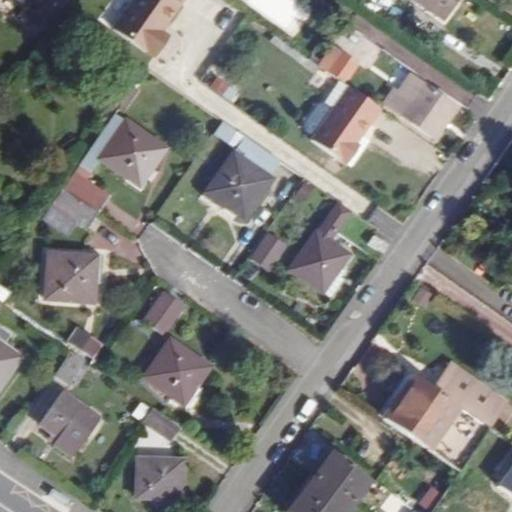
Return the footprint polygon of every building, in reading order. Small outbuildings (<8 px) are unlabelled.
[(38,28),(57,0),(9,0),(23,9),(19,15),(38,28)] [(133,0),(112,30),(145,53),(146,52),(154,58),(168,38),(158,31),(163,23),(165,24),(182,0),(133,0)] [(288,0),(247,0),(289,33),(305,13),(288,0)] [(414,0),(442,19),(454,0),(414,0)] [(333,47),(319,68),(327,73),(341,53),(333,47)] [(357,64),(341,53),(327,73),(343,84),(357,64)] [(384,104),(434,139),(455,109),(409,77),(398,93),(394,90),(384,104)] [(355,145),(379,110),(348,89),(311,142),(346,166),(359,147),(355,145)] [(125,122),(99,160),(132,182),(144,164),(151,168),(164,150),(125,122)] [(243,219),(270,180),(267,178),(278,161),(222,122),(214,133),(236,149),(211,186),(229,199),(224,207),(243,219)] [(151,168),(144,164),(132,182),(141,188),(153,170),(151,168)] [(68,236),(77,223),(86,229),(108,197),(77,175),(45,220),(68,236)] [(313,188),(305,183),(292,201),(301,207),(313,188)] [(211,186),(209,185),(201,196),(222,210),(224,207),(229,199),(211,186)] [(337,202),(289,270),(322,293),(335,275),(348,256),(330,243),(352,213),(337,202)] [(267,236),(251,260),(267,271),(283,247),(267,236)] [(374,237),(367,245),(382,256),(388,247),(374,237)] [(87,257),(48,254),(44,300),(92,303),(94,280),(86,279),(87,257)] [(96,258),(87,257),(86,279),(94,280),(96,258)] [(342,279),(335,275),(322,293),(329,298),(342,279)] [(163,334),(182,308),(164,295),(145,320),(163,334)] [(0,385),(20,359),(3,347),(0,344),(0,307),(3,304),(0,302),(0,385)] [(11,336),(0,328),(0,344),(3,347),(11,336)] [(100,346),(75,329),(67,341),(92,357),(100,346)] [(169,341),(143,378),(175,401),(188,382),(195,387),(208,368),(169,341)] [(71,353),(54,377),(67,386),(84,362),(71,353)] [(90,366),(84,362),(67,386),(73,390),(90,366)] [(448,364),(430,391),(486,430),(505,404),(448,364)] [(448,485),(486,430),(430,391),(410,378),(381,419),(437,458),(428,471),(448,485)] [(195,387),(188,382),(175,401),(174,402),(185,410),(199,390),(195,387)] [(71,463),(97,425),(58,398),(37,429),(53,440),(60,445),(55,452),(71,463)] [(178,428),(152,410),(143,423),(169,441),(178,428)] [(60,445),(53,440),(48,447),(55,452),(60,445)] [(345,511),(369,481),(331,452),(286,511),(345,511)] [(136,460),(135,499),(181,501),(182,462),(136,460)]
